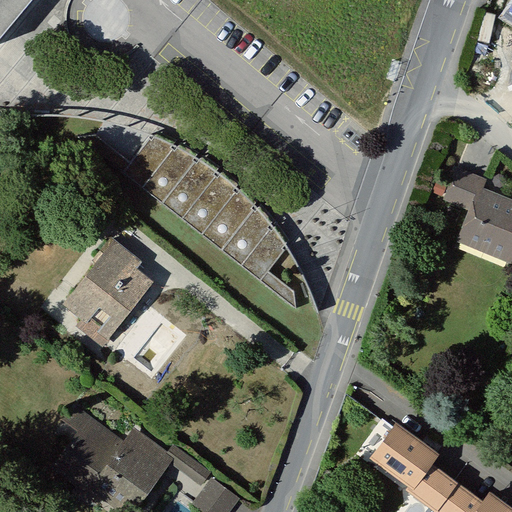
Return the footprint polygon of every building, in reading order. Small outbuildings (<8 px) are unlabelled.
[(0,0),(0,41),(34,0),(0,0)] [(98,133),(77,135),(297,303),(295,285),(273,267),(289,240),(274,220),(258,200),(239,184),(221,168),(198,153),(175,143),(152,132),(130,156),(98,133)] [(489,174),(453,163),(443,197),(463,203),(452,240),(511,258),(511,195),(485,188),(489,174)] [(162,270),(115,235),(67,300),(85,314),(76,327),(104,348),(162,270)] [(124,438),(78,409),(65,430),(80,439),(61,468),(129,511),(134,511),(168,461),(200,481),(209,467),(172,443),(166,448),(132,426),(124,438)] [(445,453),(398,419),(370,457),(408,485),(405,490),(436,511),(511,511),(511,507),(493,494),(487,503),(435,466),(445,453)] [(226,511),(242,491),(215,471),(194,499),(211,511),(226,511)]
